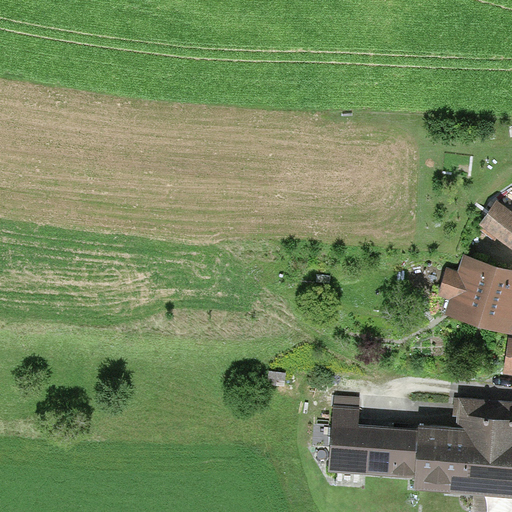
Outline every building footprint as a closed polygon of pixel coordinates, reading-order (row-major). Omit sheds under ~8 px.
[(511,208),(498,198),(481,221),(511,243),(511,208)] [(510,324),(511,316),(511,266),(464,252),(459,272),(446,268),(440,289),(453,293),(449,307),(510,324)] [(282,371),(268,371),(268,383),(282,383),(282,371)] [(413,429),(410,476),(410,487),(509,493),(510,483),(511,482),(511,404),(452,401),(451,427),(413,424),(413,429)] [(354,413),(331,411),(328,471),(410,476),(413,429),(354,426),(354,413)]
